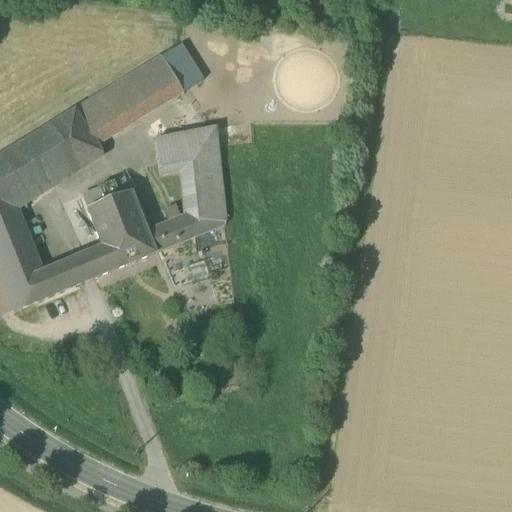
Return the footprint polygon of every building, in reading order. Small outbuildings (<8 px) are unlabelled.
[(160,58),(183,94),(201,83),(179,47),(160,58)] [(75,112),(97,147),(183,94),(160,58),(75,112)] [(0,158),(0,216),(14,208),(102,154),(97,147),(75,112),(0,158)] [(146,234),(154,255),(226,226),(215,130),(155,142),(157,159),(160,178),(183,173),(187,217),(146,234)] [(86,255),(95,279),(154,255),(146,234),(125,182),(83,199),(88,211),(87,211),(102,249),(86,255)] [(0,216),(0,274),(6,288),(41,274),(14,208),(0,216)] [(86,255),(72,261),(82,284),(82,285),(95,279),(86,255)] [(15,312),(82,284),(72,261),(41,274),(6,288),(15,312)] [(0,318),(15,312),(6,288),(0,274),(0,318)]
